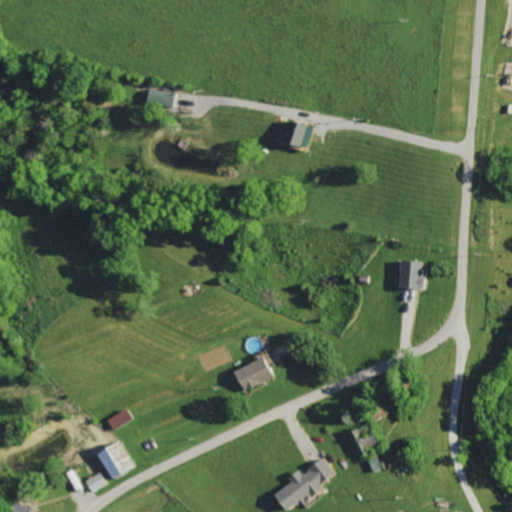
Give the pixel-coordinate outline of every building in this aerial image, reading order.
[(150,105),(176,107),(177,91),(151,89),(150,105)] [(293,131),(286,129),(283,139),(307,146),(312,124),(296,120),(293,131)] [(406,287),(428,288),(429,260),(407,260),(406,287)] [(249,390),(279,377),(270,357),(240,370),(249,390)] [(371,454),(360,430),(352,433),(363,457),(371,454)] [(117,480),(140,467),(126,442),(103,454),(117,480)] [(279,494),(291,511),(315,494),(317,497),(327,490),(324,485),(339,474),(328,458),(307,474),(304,470),(292,479),(295,482),(279,494)] [(96,492),(111,483),(104,472),(90,481),(96,492)]
